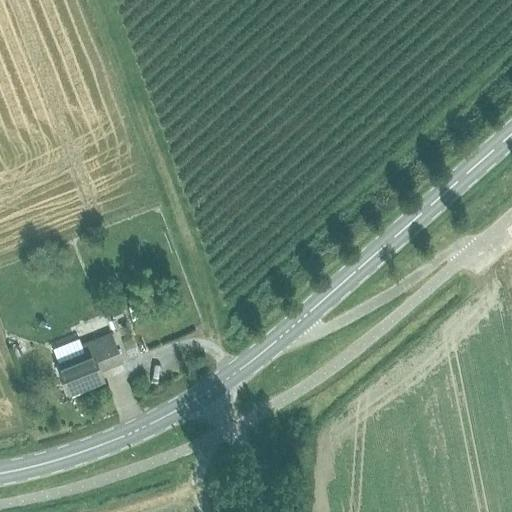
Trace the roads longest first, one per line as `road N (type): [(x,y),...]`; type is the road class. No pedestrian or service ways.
road 1 (secondary): [(215,387),(511,134)]
road 2 (track): [(288,330),(316,332),(464,246),(511,252)]
road 3 (secondary): [(0,473),(148,426),(215,387)]
road 4 (unclassified): [(265,511),(253,458),(215,387)]
